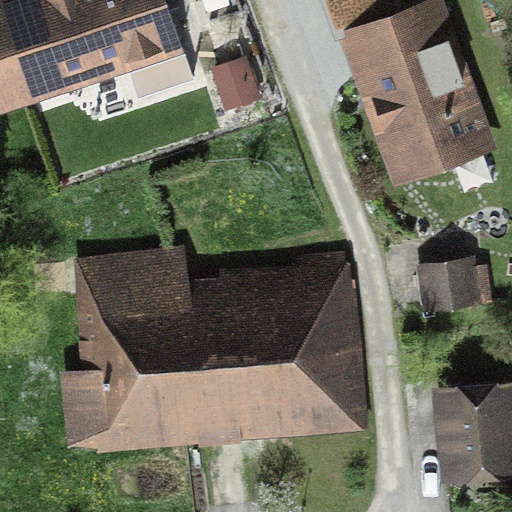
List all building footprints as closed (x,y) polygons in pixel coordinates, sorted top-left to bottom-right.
[(157,0),(7,0),(4,1),(32,98),(175,56),(157,0)] [(0,107),(32,98),(4,1),(0,2),(0,107)] [(429,8),(354,34),(407,172),(480,148),(429,8)] [(96,438),(357,418),(344,256),(83,277),(96,438)] [(424,312),(474,304),(468,264),(418,271),(424,312)] [(447,485),(511,481),(511,425),(510,391),(441,395),(447,485)]
